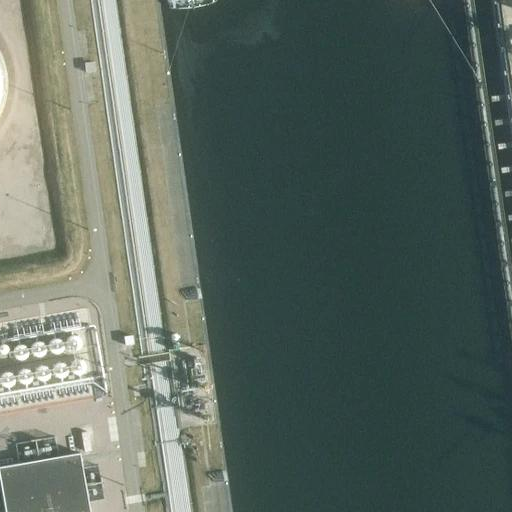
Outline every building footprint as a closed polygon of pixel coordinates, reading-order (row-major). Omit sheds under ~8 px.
[(0,127),(8,111),(11,85),(4,60),(0,53),(0,127)] [(79,337),(74,335),(70,335),(67,338),(65,342),(67,347),(71,350),(76,349),(80,346),(81,341),(79,337)] [(61,339),(57,337),(52,338),(49,341),(48,345),(49,349),(53,352),(59,352),(63,348),(63,343),(61,339)] [(43,343),(39,340),(34,341),(31,344),(30,348),(31,352),(35,356),(41,355),(44,351),(45,347),(43,343)] [(26,345),(22,343),(17,344),(14,347),(13,351),(14,355),(18,358),(24,358),(27,354),(28,349),(26,345)] [(83,361),(79,359),(75,359),(71,362),(70,366),(71,370),(76,374),(81,373),(85,369),(85,365),(83,361)] [(65,363),(61,361),(57,362),(53,364),(52,369),(53,373),(58,376),(63,376),(67,372),(67,367),(65,363)] [(47,366),(42,364),(38,365),(35,368),(34,372),(35,376),(39,379),(45,379),(48,375),(49,370),(47,366)] [(30,370),(26,368),(22,368),(18,371),(17,375),(18,379),(23,383),(28,382),(32,378),(32,374),(30,370)] [(12,372),(8,370),(3,371),(0,374),(0,373),(0,381),(4,385),(10,385),(13,381),(14,376),(12,372)] [(90,511),(81,458),(0,472),(0,481),(5,511),(90,511)]
